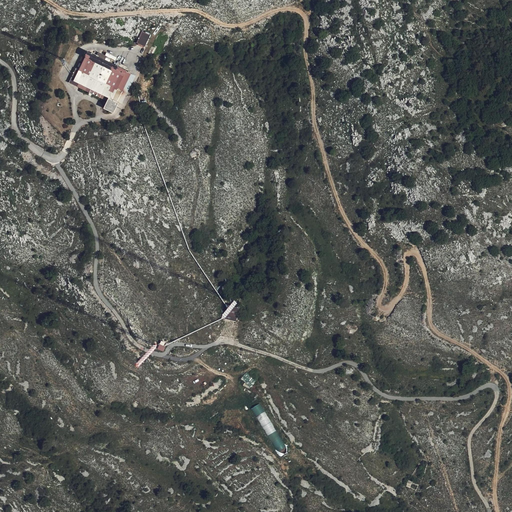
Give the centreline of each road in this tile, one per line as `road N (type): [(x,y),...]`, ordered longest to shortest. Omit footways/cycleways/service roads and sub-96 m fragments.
road 1 (track): [(497,511),(508,383),(429,321),(419,256),(406,255),(405,286),(391,307),(382,312),(377,305),(383,268),(347,224),(327,175),(302,12),(286,8),(231,27),(195,10),(72,13),(46,0)]
road 2 (track): [(489,511),(475,487),(469,446),(498,395),(492,385),(454,398),(383,395),(358,365),(309,369),(235,343)]
road 3 (unclassified): [(0,62),(13,76),(16,131),(30,146),(55,159),(77,124)]
